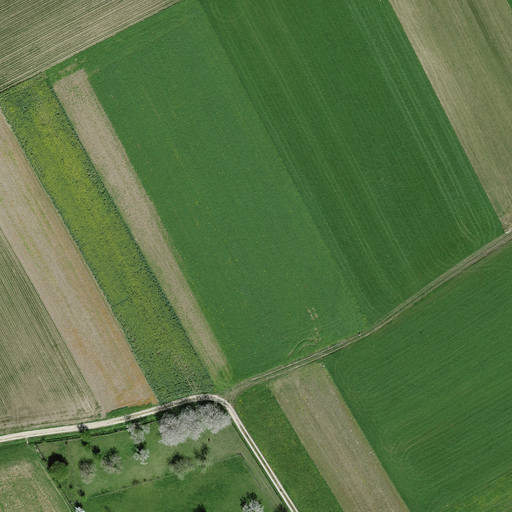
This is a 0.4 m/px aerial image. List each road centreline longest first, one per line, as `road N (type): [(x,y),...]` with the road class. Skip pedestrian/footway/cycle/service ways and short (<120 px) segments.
road 1 (track): [(297,511),(249,437),(206,398),(0,435)]
road 2 (track): [(214,401),(330,348),(511,232)]
